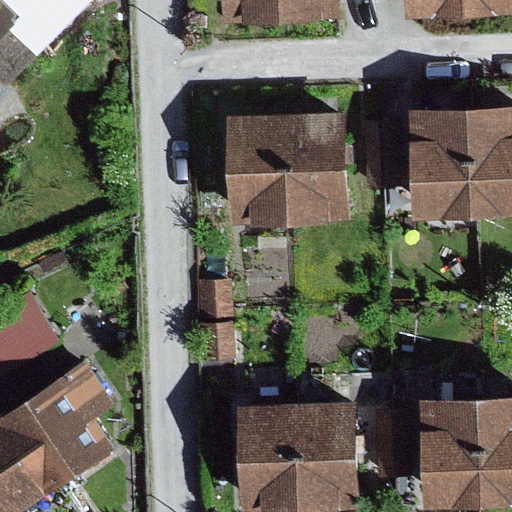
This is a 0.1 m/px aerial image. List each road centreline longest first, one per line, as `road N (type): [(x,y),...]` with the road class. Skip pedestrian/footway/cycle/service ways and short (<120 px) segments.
road 1 (residential): [(187,511),(170,65)]
road 2 (residential): [(170,65),(511,55)]
